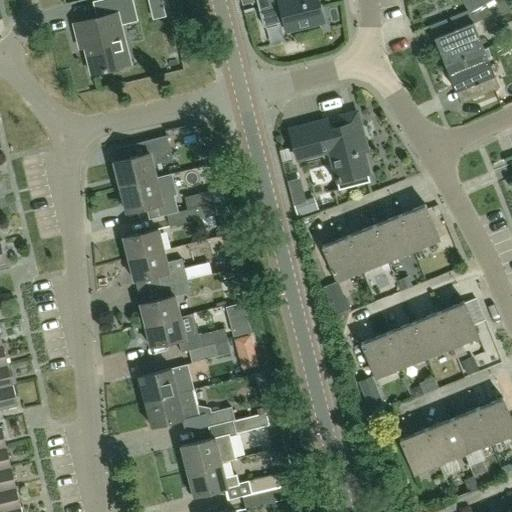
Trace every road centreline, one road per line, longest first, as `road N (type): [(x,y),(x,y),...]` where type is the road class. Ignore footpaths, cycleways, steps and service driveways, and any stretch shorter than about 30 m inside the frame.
road 1 (tertiary): [(346,511),(241,93)]
road 2 (residential): [(98,511),(66,159),(77,138)]
road 3 (residential): [(511,319),(435,155)]
road 4 (residential): [(77,138),(241,93)]
road 5 (residential): [(368,62),(241,93)]
